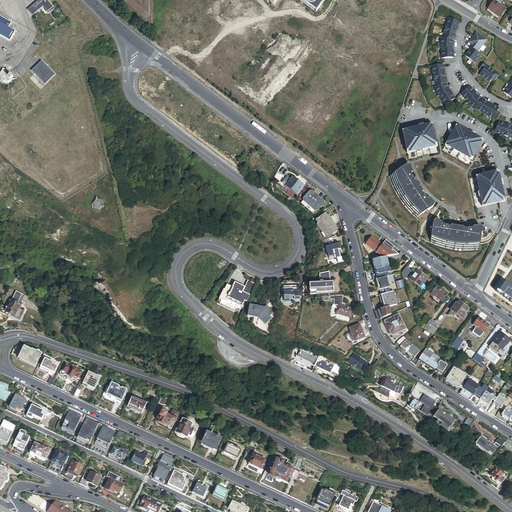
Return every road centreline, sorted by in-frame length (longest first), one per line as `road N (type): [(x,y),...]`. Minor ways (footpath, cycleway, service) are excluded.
road 1 (tertiary): [(511,511),(396,427),(227,336),(181,292),(176,266),(192,246),(219,246),(272,271),(296,256),(298,230),(134,98),(129,81),(141,46)]
road 2 (residential): [(5,343),(29,338),(173,387),(335,470),(458,511)]
road 3 (residential): [(6,370),(308,511)]
road 4 (residential): [(511,435),(412,372),(374,332),(347,221),(352,204)]
road 5 (residential): [(141,46),(352,204)]
road 6 (residential): [(214,511),(0,410)]
road 7 (residential): [(352,204),(475,294)]
road 8 (residential): [(467,13),(459,62),(486,95),(511,105)]
